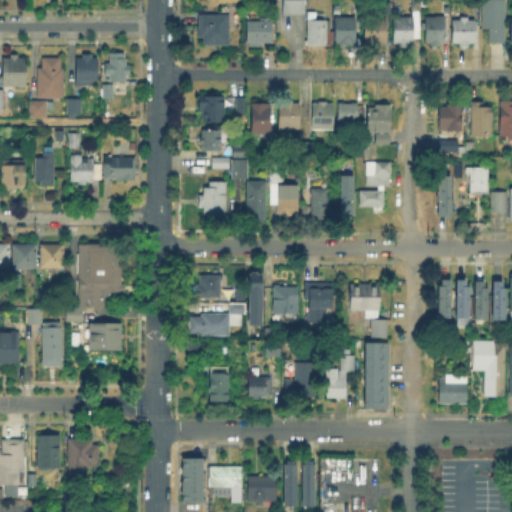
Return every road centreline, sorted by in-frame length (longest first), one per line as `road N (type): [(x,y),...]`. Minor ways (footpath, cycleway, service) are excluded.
road 1 (residential): [(155,511),(159,0)]
road 2 (residential): [(412,430),(413,72)]
road 3 (residential): [(511,248),(179,246),(158,231)]
road 4 (residential): [(511,430),(175,430),(157,418)]
road 5 (residential): [(511,72),(159,72)]
road 6 (residential): [(158,231),(140,218),(0,217)]
road 7 (residential): [(157,418),(135,404),(0,404)]
road 8 (residential): [(159,25),(0,25)]
